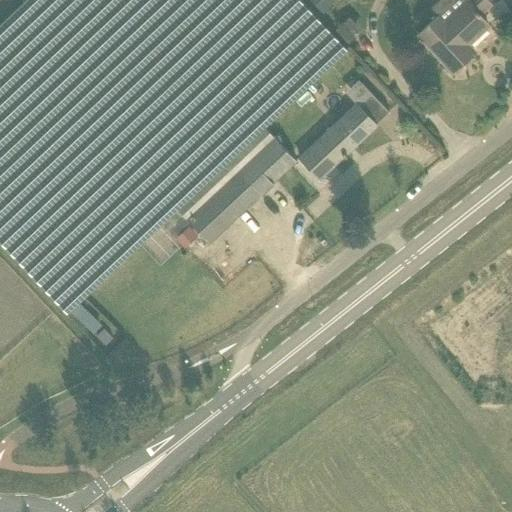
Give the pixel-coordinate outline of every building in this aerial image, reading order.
[(160,225),(178,209),(209,242),(281,174),(287,168),(296,160),(264,126),(347,50),(300,0),(25,0),(0,24),(0,242),(67,313),(160,225)] [(311,0),(323,12),(336,0),(311,0)] [(458,51),(488,25),(480,16),(493,3),(489,0),(437,0),(430,6),(438,15),(418,34),(452,70),(464,58),(458,51)] [(348,42),(361,30),(349,15),(335,27),(348,42)] [(376,124),(376,123),(389,110),(359,78),(345,92),(357,104),(299,157),(319,178),(376,124)] [(184,248),(198,235),(189,225),(175,237),(184,248)]
